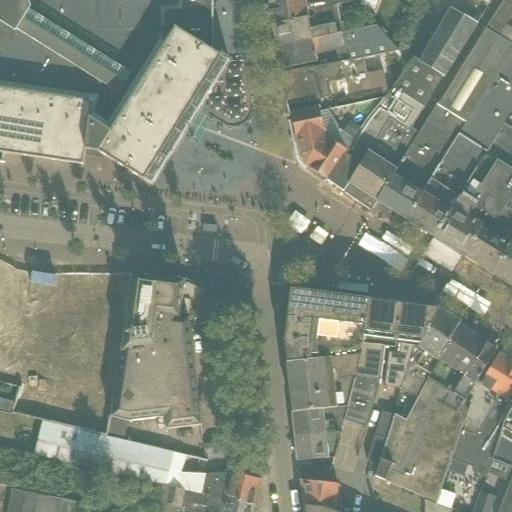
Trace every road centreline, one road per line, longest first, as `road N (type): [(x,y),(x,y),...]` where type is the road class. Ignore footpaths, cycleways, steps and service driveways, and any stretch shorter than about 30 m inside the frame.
road 1 (residential): [(0,224),(257,257)]
road 2 (residential): [(257,257),(287,511)]
road 3 (residential): [(511,322),(372,239)]
